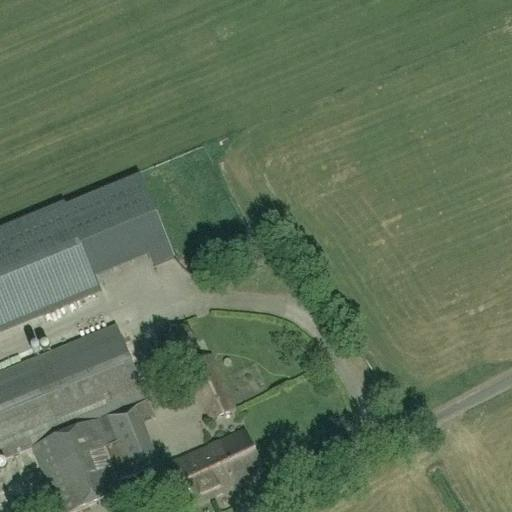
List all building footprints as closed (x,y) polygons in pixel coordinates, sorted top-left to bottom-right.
[(136,205),(152,198),(148,190),(132,196),(136,205)] [(66,209),(0,236),(0,332),(100,291),(96,281),(66,209)] [(93,224),(92,211),(76,211),(77,224),(93,224)] [(177,232),(165,238),(180,267),(192,262),(177,232)] [(0,464),(33,451),(56,511),(80,511),(125,494),(121,483),(160,467),(143,423),(154,419),(147,401),(117,327),(0,374),(0,464)] [(169,329),(161,344),(171,358),(187,357),(195,342),(186,328),(169,329)] [(211,422),(235,412),(211,358),(187,369),(211,422)] [(167,469),(186,511),(264,477),(245,434),(167,469)]
